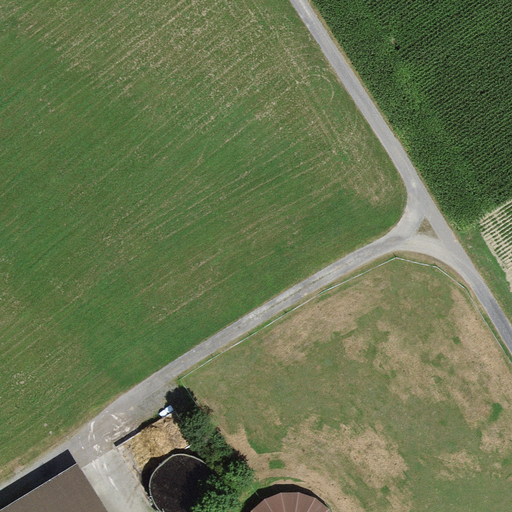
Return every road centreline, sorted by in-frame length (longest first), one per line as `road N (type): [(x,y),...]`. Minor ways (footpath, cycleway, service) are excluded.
road 1 (track): [(428,212),(0,473)]
road 2 (track): [(428,212),(299,0)]
road 3 (track): [(511,345),(428,212)]
